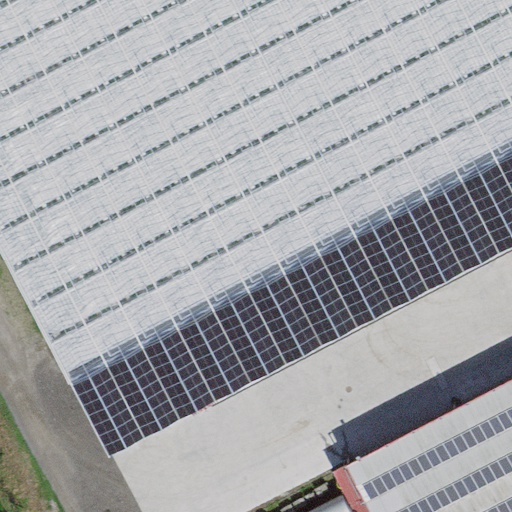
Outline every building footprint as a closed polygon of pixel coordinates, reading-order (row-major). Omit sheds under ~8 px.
[(0,0),(0,69),(158,0),(0,0)] [(236,0),(0,100),(0,187),(444,0),(236,0)] [(472,21),(0,215),(0,228),(26,291),(503,95),(472,21)] [(511,120),(45,319),(75,388),(511,201),(511,120)] [(511,511),(511,360),(327,445),(348,490),(300,511),(249,511),(246,505),(231,511),(511,511)]
